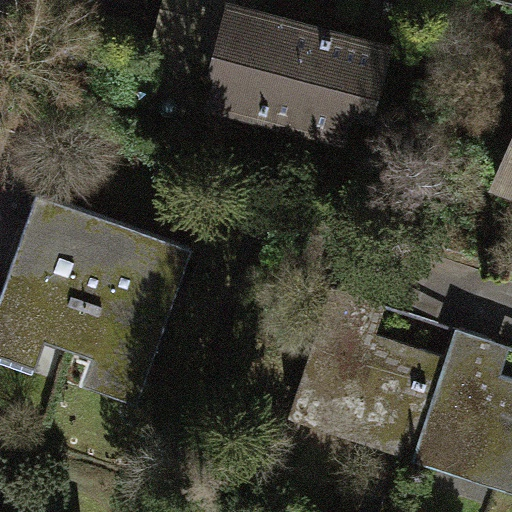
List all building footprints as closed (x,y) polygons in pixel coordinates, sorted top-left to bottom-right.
[(375,94),(387,49),(269,18),(268,22),(230,12),(232,0),(166,0),(156,38),(217,55),(218,53),(224,54),(212,100),(299,123),(300,120),(344,131),(355,89),(375,94)] [(511,148),(497,185),(511,190),(511,148)] [(192,246),(37,191),(0,296),(0,331),(25,340),(28,330),(47,337),(93,353),(112,360),(108,370),(143,382),(145,378),(192,246)] [(418,446),(449,356),(358,326),(368,297),(332,286),(293,405),(418,446)] [(458,328),(368,297),(358,326),(449,356),(458,328)] [(418,446),(511,477),(511,377),(483,367),(492,339),(458,328),(449,356),(418,446)] [(0,331),(0,352),(37,365),(47,337),(28,330),(25,340),(0,331)] [(511,346),(492,339),(483,367),(511,377),(511,346)] [(112,360),(93,353),(83,382),(142,403),(150,380),(145,378),(143,382),(108,370),(112,360)] [(0,500),(0,511),(12,511),(14,507),(0,500)]
